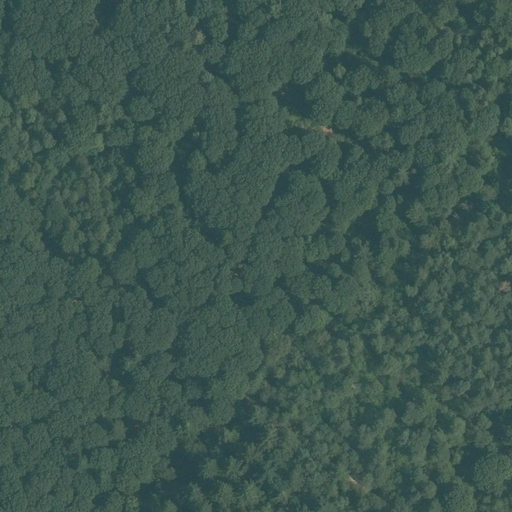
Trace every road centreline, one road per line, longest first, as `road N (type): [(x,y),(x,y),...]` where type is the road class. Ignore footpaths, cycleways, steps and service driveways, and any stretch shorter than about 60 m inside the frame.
road 1 (track): [(0,58),(72,106),(134,116),(232,86),(332,0)]
road 2 (track): [(0,198),(254,402)]
road 3 (track): [(254,402),(393,511)]
road 4 (track): [(254,402),(133,511)]
